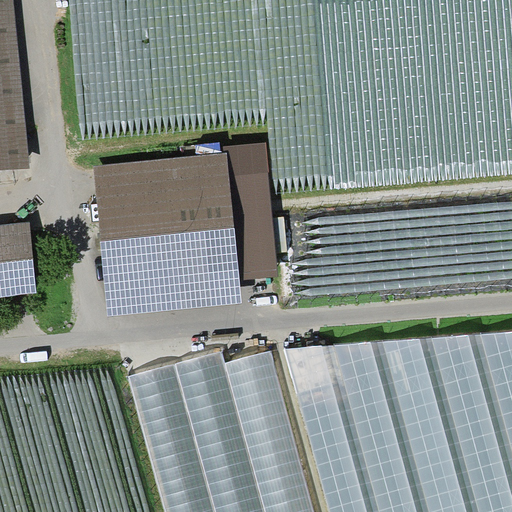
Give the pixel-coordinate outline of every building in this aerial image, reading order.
[(0,0),(0,174),(33,172),(16,0),(0,0)] [(511,0),(80,0),(90,134),(261,109),(276,192),(511,170),(511,0)] [(227,149),(227,156),(240,285),(279,280),(264,145),(227,149)] [(108,321),(242,308),(240,285),(227,156),(93,169),(108,321)] [(0,300),(39,296),(32,225),(0,228),(0,300)] [(511,511),(511,333),(277,351),(121,378),(158,511),(511,511)]
